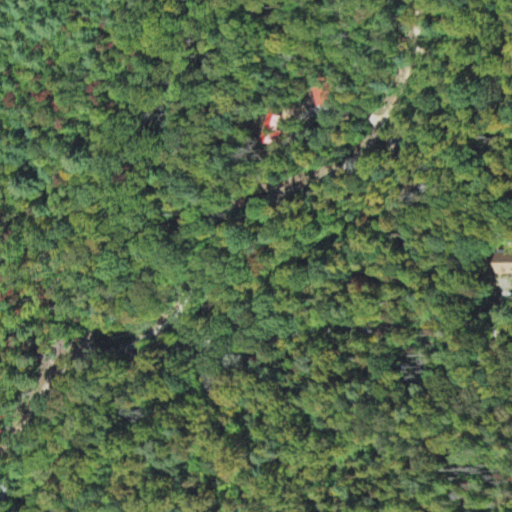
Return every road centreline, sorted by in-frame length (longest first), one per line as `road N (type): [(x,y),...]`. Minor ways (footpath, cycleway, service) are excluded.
road 1 (residential): [(412,39),(368,142),(235,229),(172,317),(126,347),(63,362),(30,405),(0,422)]
road 2 (residential): [(121,348),(130,356),(184,342),(243,348),(316,329),(384,329),(437,318),(511,339)]
